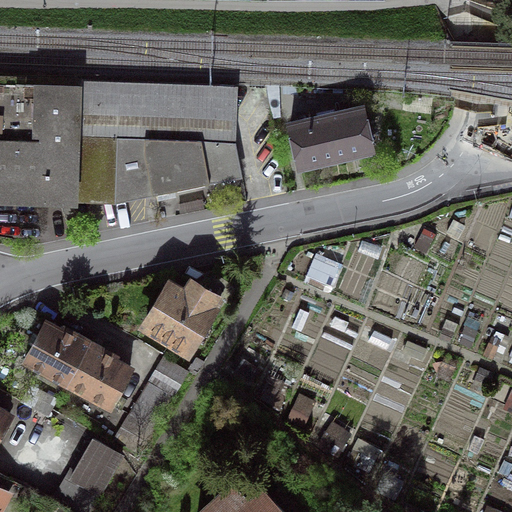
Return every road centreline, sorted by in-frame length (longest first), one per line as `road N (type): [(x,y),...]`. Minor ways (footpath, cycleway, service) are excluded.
road 1 (residential): [(462,153),(428,184),(383,201),(23,281)]
road 2 (unknown): [(486,16),(482,102),(462,153)]
